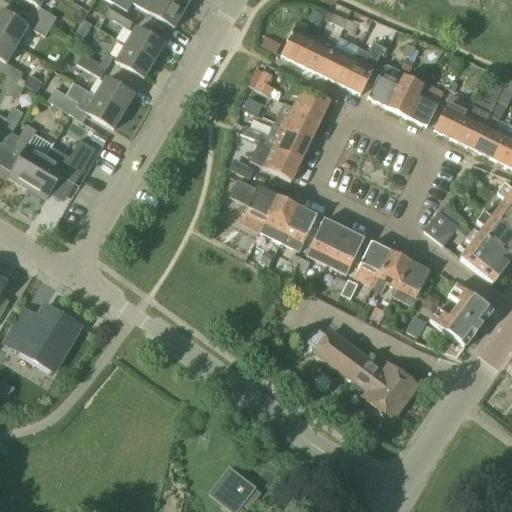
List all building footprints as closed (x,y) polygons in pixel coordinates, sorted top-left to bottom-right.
[(39,9),(44,0),(22,0),(34,7),(28,17),(51,30),(57,20),(39,9)] [(100,0),(114,8),(126,15),(133,5),(134,2),(130,0),(100,0)] [(135,0),(134,2),(133,5),(146,13),(145,13),(174,30),(184,14),(160,0),(135,0)] [(160,0),(184,14),(191,0),(160,0)] [(114,8),(106,20),(129,34),(136,21),(126,15),(114,8)] [(51,30),(28,17),(23,26),(0,12),(0,37),(16,48),(28,29),(45,40),(51,30)] [(324,19),(313,13),(308,24),(319,29),(324,19)] [(344,31),(348,23),(335,16),(327,15),(324,22),(344,31)] [(301,68),(314,41),(303,36),(307,28),(298,23),(280,58),(301,68)] [(348,23),(344,31),(355,36),(359,27),(348,23)] [(125,48),(154,65),(164,47),(135,30),(125,48)] [(6,65),(16,48),(0,37),(0,62),(1,63),(0,64),(0,75),(18,86),(23,76),(6,65)] [(320,78),(338,43),(329,38),(325,47),(314,41),(301,68),(320,78)] [(275,57),(280,47),(266,39),(261,49),(275,57)] [(340,88),(357,53),(346,47),(347,47),(338,43),(320,78),(340,88)] [(357,53),(340,88),(360,98),(380,58),(384,59),(387,52),(374,46),(368,58),(357,53)] [(410,60),(414,51),(406,47),(402,56),(410,60)] [(144,81),(154,65),(125,48),(115,64),(144,81)] [(100,67),(106,71),(113,60),(106,56),(100,67)] [(106,71),(100,67),(83,57),(77,67),(100,81),(106,71)] [(396,82),(399,77),(398,77),(400,74),(384,67),(367,101),(387,111),(400,84),(396,82)] [(255,91),(263,74),(257,70),(248,87),(255,91)] [(255,91),(254,92),(270,100),(274,91),(269,88),(273,79),(263,74),(255,91)] [(407,120),(422,89),(399,77),(396,82),(400,84),(387,111),(407,120)] [(23,88),(36,95),(42,87),(28,79),(23,88)] [(95,98),(123,115),(134,98),(105,81),(95,98)] [(497,102),(498,102),(503,91),(492,86),(482,107),(473,103),(471,107),(470,107),(453,143),(467,150),(466,154),(471,156),(473,153),(497,102)] [(293,111),(320,124),(330,104),(294,87),(290,96),(298,100),(293,111)] [(422,89),(407,120),(426,130),(443,96),(427,88),(426,90),(422,89)] [(74,120),(79,111),(75,109),(77,105),(55,92),(53,96),(48,104),(74,120)] [(77,105),(75,109),(79,111),(85,115),(114,132),(123,115),(95,98),(85,92),(77,105)] [(453,143),(470,107),(451,98),(433,133),(453,143)] [(507,107),(498,102),(497,102),(473,153),(492,162),(510,127),(500,122),(507,107)] [(0,141),(6,145),(24,116),(13,110),(6,121),(0,117),(0,141)] [(310,144),(320,124),(293,111),(288,121),(279,116),(275,126),(310,144)] [(300,164),(310,144),(275,126),(265,146),(300,164)] [(28,190),(52,150),(52,148),(34,137),(36,133),(26,127),(13,149),(23,155),(9,178),(28,190)] [(511,127),(510,127),(492,162),(511,171),(511,127)] [(245,129),(242,137),(258,144),(261,135),(245,129)] [(103,147),(107,141),(96,135),(92,141),(103,147)] [(291,184),(300,164),(265,146),(259,144),(259,145),(250,164),(291,184)] [(52,150),(28,190),(46,201),(60,178),(71,184),(84,162),(74,156),(71,161),(52,150)] [(253,173),(234,164),(229,175),(248,184),(253,173)] [(259,235),(277,199),(257,190),(256,192),(238,182),(230,200),(247,209),(240,225),(259,235)] [(511,194),(504,188),(497,183),(490,193),(493,195),(492,195),(496,198),(505,205),(506,204),(511,209),(511,194)] [(511,209),(506,204),(505,205),(496,198),(492,195),(480,212),(483,215),(492,222),(511,236),(511,209)] [(283,236),(296,209),(277,199),(259,235),(284,247),(288,238),(283,236)] [(288,238),(284,247),(299,254),(316,219),(296,209),(283,236),(288,238)] [(457,229),(441,217),(438,215),(424,234),(444,249),(459,230),(457,229)] [(509,262),(511,258),(511,236),(483,215),(476,225),(485,232),(479,239),(479,240),(510,264),(511,263),(509,262)] [(330,259),(343,232),(323,222),(306,257),(326,267),(330,259)] [(330,259),(326,267),(346,277),(363,242),(343,232),(330,259)] [(479,240),(479,239),(473,234),(465,245),(470,248),(460,261),(492,287),(510,264),(479,240)] [(377,281),(390,255),(370,245),(353,280),(369,288),(373,279),(377,281)] [(268,267),(274,255),(266,250),(259,263),(268,267)] [(397,291),(410,265),(390,255),(377,281),(373,279),(369,288),(378,292),(382,284),(396,291),(397,291)] [(296,269),(301,260),(292,256),(288,266),(296,269)] [(301,260),(296,269),(305,274),(310,265),(301,260)] [(397,291),(396,291),(392,299),(413,309),(429,274),(410,265),(397,291)] [(342,293),(347,284),(337,279),(332,288),(342,293)] [(347,284),(342,293),(343,293),(341,296),(350,301),(357,287),(348,282),(347,284)] [(445,307),(478,332),(492,314),(457,287),(448,299),(450,300),(445,307)] [(25,310),(18,323),(5,345),(53,373),(80,328),(46,307),(39,319),(25,310)] [(464,350),(478,332),(445,307),(439,313),(438,312),(429,323),(464,350)] [(380,324),(385,314),(375,309),(370,319),(380,324)] [(410,326),(422,333),(425,326),(413,320),(410,326)] [(383,370),(331,334),(313,357),(364,395),(362,398),(393,422),(418,391),(392,371),(389,375),(383,370)] [(232,511),(241,511),(258,488),(230,469),(211,497),(232,511)]
